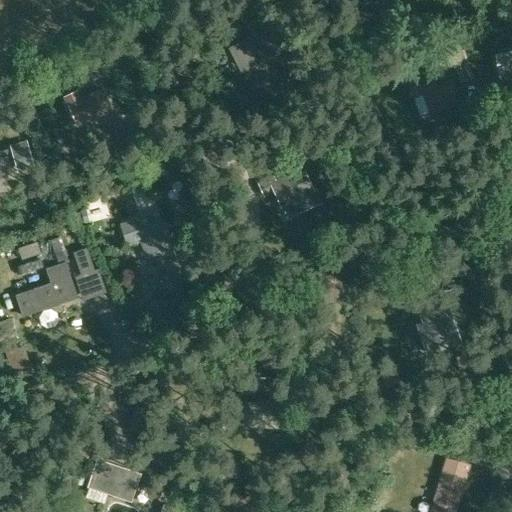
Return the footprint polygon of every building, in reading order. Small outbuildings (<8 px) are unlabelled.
[(235,46),(229,49),(237,66),(261,54),(264,60),(274,54),(263,32),(238,45),(237,43),(234,44),(235,46)] [(429,116),(461,105),(452,79),(434,86),(432,79),(409,87),(412,99),(422,96),(429,116)] [(77,91),(65,97),(78,125),(111,110),(102,90),(81,100),(77,91)] [(11,150),(16,165),(32,161),(27,145),(11,150)] [(0,176),(5,176),(3,168),(11,165),(7,151),(0,152),(0,176)] [(258,184),(263,195),(273,190),(277,197),(275,198),(276,200),(278,199),(280,204),(291,199),(297,211),(316,202),(310,190),(311,190),(302,169),(275,182),(273,177),(258,184)] [(164,232),(157,212),(120,224),(127,245),(134,242),(140,240),(146,258),(167,251),(162,233),(164,232)] [(36,243),(19,249),(22,259),(40,253),(36,243)] [(23,316),(76,297),(65,263),(47,269),(51,284),(16,296),(23,316)] [(429,321),(418,326),(427,353),(459,342),(446,306),(426,313),(429,321)] [(258,405),(245,404),(243,425),(279,427),(281,403),(258,401),(258,405)] [(455,511),(470,465),(444,457),(428,511),(455,511)] [(139,475),(97,460),(89,486),(130,501),(139,475)]
